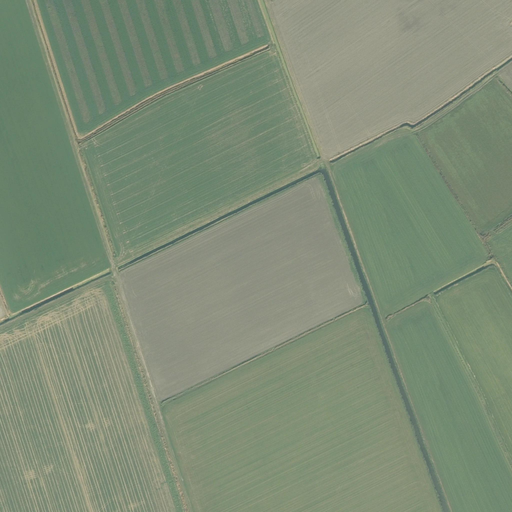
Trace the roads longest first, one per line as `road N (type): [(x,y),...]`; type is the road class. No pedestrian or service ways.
road 1 (track): [(26,0),(191,511)]
road 2 (track): [(324,161),(266,0)]
